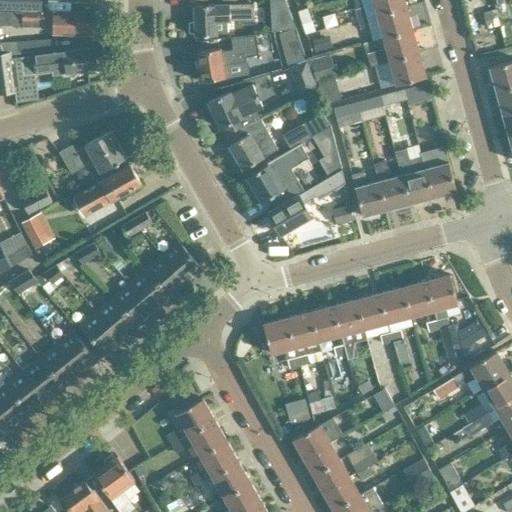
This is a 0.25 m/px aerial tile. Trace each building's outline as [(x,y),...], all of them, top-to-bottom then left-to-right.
[(41,0),(0,0),(0,7),(41,9),(41,0)] [(315,26),(326,23),(322,0),(318,0),(310,2),(315,26)] [(406,6),(404,0),(353,0),(359,19),(368,16),(377,14),(406,6)] [(194,22),(189,24),(189,34),(195,35),(218,35),(228,34),(227,20),(254,19),(254,3),(194,5),(194,22)] [(413,29),(406,6),(377,14),(383,37),(413,29)] [(93,12),(22,11),(0,10),(0,56),(10,55),(22,53),(20,40),(3,43),(1,26),(41,27),(41,22),(53,22),(52,34),(93,34),(93,12)] [(495,10),(483,13),(487,27),(499,24),(495,10)] [(371,27),(368,16),(359,19),(362,29),(371,27)] [(419,53),(413,29),(383,37),(386,49),(369,54),(372,66),(380,63),(390,61),(419,53)] [(500,32),(471,40),(475,55),(504,47),(500,32)] [(200,81),(225,77),(223,64),(247,60),(246,55),(258,53),(256,34),(231,38),(233,48),(221,50),(220,48),(195,52),(200,81)] [(66,73),(67,73),(97,69),(94,47),(21,57),(23,75),(53,71),(52,66),(64,64),(66,73)] [(330,52),(307,58),(309,65),(312,64),(317,80),(336,74),(330,52)] [(426,76),(419,53),(390,61),(396,84),(426,76)] [(0,56),(0,94),(15,92),(10,55),(0,56)] [(493,81),(495,91),(511,85),(511,60),(489,67),(489,68),(490,68),(494,81),(493,81)] [(306,62),(290,67),(300,94),(316,88),(306,62)] [(427,83),(404,89),(406,99),(430,92),(427,83)] [(209,104),(206,105),(211,116),(214,115),(220,127),(221,127),(225,135),(241,127),(241,128),(256,121),(260,119),(260,118),(259,118),(255,109),(262,106),(252,84),(231,94),(230,92),(208,102),(209,104)] [(511,85),(495,91),(495,92),(497,91),(500,104),(499,105),(502,114),(511,111),(511,85)] [(287,88),(261,101),(266,111),(292,97),(287,88)] [(384,105),(406,99),(404,89),(380,95),(383,105),(384,105)] [(386,115),(384,105),(383,105),(380,95),(358,101),(363,121),(386,115)] [(363,121),(358,101),(334,107),(339,128),(363,121)] [(511,111),(502,114),(502,115),(503,114),(507,128),(505,128),(508,137),(511,136),(511,111)] [(241,127),(225,135),(230,144),(229,145),(243,169),(278,149),(261,119),(260,119),(256,121),(241,128),(241,127)] [(282,134),(290,148),(311,135),(303,122),(282,134)] [(329,124),(312,135),(325,156),(336,149),(329,124)] [(49,149),(65,144),(61,130),(45,134),(49,149)] [(115,163),(116,164),(119,162),(118,161),(126,157),(111,130),(85,145),(76,151),(73,144),(60,152),(71,173),(84,165),(83,163),(92,158),(100,171),(115,163)] [(268,163),(247,176),(262,202),(270,197),(273,202),(275,206),(274,207),(275,208),(298,194),(305,190),(304,189),(303,189),(291,168),(309,157),(301,144),(302,144),(301,142),(290,149),(267,162),(268,163)] [(425,167),(413,170),(407,148),(395,151),(401,174),(409,204),(419,201),(419,200),(432,196),(432,198),(433,197),(425,167)] [(422,158),(425,167),(433,197),(442,195),(442,194),(455,190),(455,191),(457,191),(446,151),(422,158)] [(130,164),(73,196),(84,216),(141,184),(130,164)] [(275,208),(268,212),(280,234),(311,216),(303,202),(315,195),(318,199),(345,183),(342,169),(305,190),(298,194),(275,208)] [(386,210),(378,180),(366,183),(363,171),(351,174),(363,216),(373,213),(372,212),(385,209),(386,210)] [(409,204),(401,174),(378,180),(386,210),(396,207),(395,206),(409,203),(409,204)] [(44,184),(21,199),(29,212),(52,198),(44,184)] [(336,223),(355,218),(351,202),(332,208),(336,223)] [(145,212),(133,219),(139,229),(152,222),(145,212)] [(36,214),(25,220),(37,246),(50,240),(36,214)] [(170,237),(179,225),(164,214),(156,226),(170,237)] [(139,229),(133,219),(121,226),(127,236),(139,229)] [(6,257),(11,266),(32,254),(27,245),(22,234),(0,244),(6,257)] [(178,240),(161,255),(186,284),(198,274),(196,272),(201,268),(202,270),(203,269),(178,240)] [(100,253),(94,242),(75,253),(81,264),(100,253)] [(175,293),(186,284),(161,255),(145,269),(169,296),(174,292),(175,293)] [(0,272),(11,266),(6,257),(0,260),(0,272)] [(53,283),(63,275),(56,265),(45,272),(53,283)] [(164,300),(169,296),(145,269),(129,283),(153,312),(165,302),(164,300)] [(28,270),(8,282),(14,289),(17,293),(38,281),(28,270)] [(458,303),(450,274),(427,280),(434,310),(437,319),(447,317),(444,307),(458,303)] [(434,310),(427,280),(403,286),(411,316),(434,310)] [(14,289),(8,282),(1,286),(6,295),(14,289)] [(142,322),(153,312),(129,283),(112,297),(136,324),(141,320),(142,322)] [(403,286),(380,292),(388,322),(390,331),(391,331),(393,340),(399,363),(409,361),(403,337),(402,338),(398,319),(411,316),(403,286)] [(380,292),(356,299),(364,328),(364,327),(388,322),(380,292)] [(131,328),(136,324),(112,297),(96,311),(121,340),(132,330),(131,328)] [(343,344),(345,352),(347,359),(358,356),(354,341),(367,338),(364,327),(364,328),(356,299),(333,305),(341,334),(343,344)] [(341,334),(333,305),(311,311),(318,340),(341,334)] [(109,350),(121,340),(96,311),(79,325),(104,354),(105,353),(104,352),(108,348),(109,350)] [(311,311),(288,317),(295,346),(295,347),(297,356),(300,365),(309,362),(307,354),(320,350),(317,340),(318,340),(311,311)] [(295,346),(288,317),(263,323),(271,353),(295,347),(295,346)] [(449,325),(447,317),(437,319),(439,328),(441,327),(449,325)] [(439,328),(437,319),(436,319),(427,322),(429,330),(439,328)] [(449,325),(441,327),(451,363),(461,361),(459,353),(462,352),(461,350),(485,335),(476,320),(457,332),(454,324),(449,325)] [(74,330),(57,343),(80,373),(92,364),(91,362),(95,359),(96,360),(97,360),(74,330)] [(391,331),(390,331),(380,334),(382,343),(393,340),(391,331)] [(68,383),(80,373),(57,343),(40,357),(62,385),(67,381),(68,383)] [(345,352),(343,344),(333,346),(335,355),(345,352)] [(470,366),(483,387),(509,372),(496,350),(470,366)] [(297,356),(286,359),(289,368),(300,365),(297,356)] [(57,389),(62,385),(40,357),(23,370),(46,400),(58,391),(57,389)] [(34,409),(46,400),(23,370),(6,384),(28,412),(33,408),(34,409)] [(462,371),(433,389),(439,398),(468,381),(462,371)] [(511,398),(511,376),(509,372),(483,387),(496,408),(511,398)] [(23,416),(28,412),(6,384),(0,388),(0,409),(13,426),(24,417),(23,416)] [(384,389),(373,395),(383,412),(394,406),(384,389)] [(308,395),(313,413),(335,407),(332,395),(321,399),(319,392),(308,395)] [(176,413),(188,434),(214,419),(202,397),(176,413)] [(511,426),(511,398),(496,408),(508,429),(511,426)] [(469,423),(486,413),(481,405),(464,415),(469,423)] [(0,436),(13,426),(0,409),(0,436)] [(430,422),(437,434),(453,425),(445,413),(430,422)] [(492,422),(486,413),(469,423),(476,433),(492,422)] [(226,440),(214,419),(188,434),(200,455),(226,440)] [(294,438),(304,456),(328,442),(318,424),(294,438)] [(461,428),(449,435),(455,446),(467,439),(461,428)] [(180,438),(175,430),(166,434),(171,443),(180,438)] [(185,449),(180,438),(171,443),(177,454),(185,449)] [(238,461),(226,440),(200,455),(212,476),(238,461)] [(314,473),(338,459),(328,442),(304,456),(314,473)] [(358,473),(368,467),(378,461),(368,443),(348,455),(358,473)] [(498,451),(503,459),(511,453),(507,445),(498,451)] [(511,453),(503,459),(478,474),(484,484),(511,467),(511,453)] [(94,473),(121,511),(125,511),(133,507),(120,490),(135,480),(117,456),(115,457),(111,455),(105,459),(106,464),(94,473)] [(324,491),(348,477),(338,459),(314,473),(324,491)] [(414,464),(423,480),(432,474),(424,459),(414,464)] [(250,482),(238,461),(212,476),(224,497),(250,482)] [(450,463),(438,470),(450,491),(462,484),(450,463)] [(373,475),(368,467),(358,473),(363,481),(373,475)] [(190,477),(195,485),(204,480),(199,471),(190,477)] [(334,508),(358,494),(348,477),(324,491),(334,508)] [(60,497),(70,511),(79,511),(83,509),(85,511),(100,511),(105,508),(85,480),(71,489),(67,487),(61,491),(62,496),(60,497)] [(210,489),(204,480),(195,485),(201,495),(210,489)] [(246,511),(262,503),(250,482),(224,497),(232,511),(246,511)] [(336,511),(367,511),(368,511),(378,506),(382,504),(373,487),(359,495),(358,494),(334,508),(336,511)] [(468,494),(456,501),(462,511),(474,504),(468,494)] [(511,497),(503,503),(507,511),(509,511),(511,510),(511,497)] [(378,506),(381,511),(388,511),(392,510),(387,501),(382,504),(378,506)] [(267,511),(262,503),(246,511),(267,511)]
